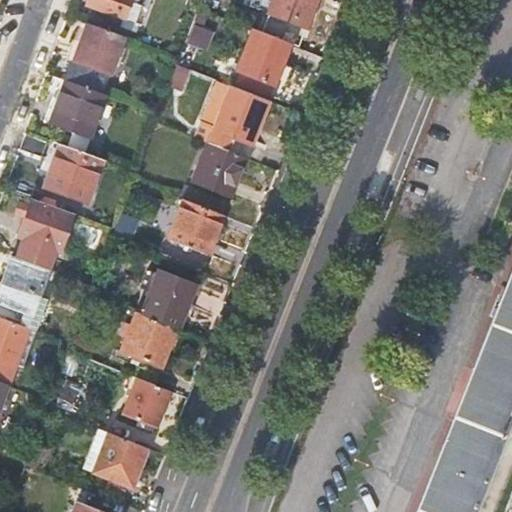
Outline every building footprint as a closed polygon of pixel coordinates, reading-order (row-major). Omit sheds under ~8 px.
[(127,0),(85,0),(84,3),(131,21),(137,5),(127,2),(127,0)] [(318,0),(274,0),(269,13),(308,28),(318,0)] [(137,5),(131,21),(139,23),(145,8),(137,5)] [(122,37),(84,23),(78,41),(84,43),(77,62),(71,60),(63,81),(98,94),(106,71),(109,73),(122,37)] [(290,45),(251,29),(234,73),(243,76),(238,90),(268,102),(290,45)] [(84,43),(78,41),(72,39),(65,58),(71,60),(77,62),(84,43)] [(98,94),(63,81),(48,123),(88,137),(103,95),(98,94)] [(238,90),(230,87),(213,130),(208,143),(237,155),(242,142),(251,145),(252,142),(268,102),(238,90)] [(108,162),(50,141),(43,161),(52,164),(44,187),(88,203),(92,191),(96,193),(108,162)] [(208,143),(205,142),(190,181),(231,197),(246,158),(237,155),(208,143)] [(237,155),(246,158),(250,160),(256,143),(252,142),(251,145),(242,142),(237,155)] [(72,215),(31,200),(28,208),(17,238),(21,240),(14,259),(48,271),(55,252),(58,253),(72,215)] [(223,216),(183,201),(167,240),(207,256),(223,216)] [(14,215),(24,219),(28,208),(18,204),(14,215)] [(14,259),(10,257),(0,285),(0,304),(32,316),(48,271),(14,259)] [(157,271),(140,315),(178,330),(195,286),(157,271)] [(505,305),(422,511),(474,511),(511,418),(511,275),(506,290),(511,292),(511,303),(510,307),(505,305)] [(140,315),(136,313),(120,352),(160,367),(165,354),(172,357),(182,332),(178,330),(140,315)] [(27,328),(0,317),(0,382),(7,385),(27,328)] [(169,392),(136,379),(121,415),(154,428),(169,392)] [(107,433),(96,428),(80,468),(92,472),(107,433)] [(147,448),(107,433),(92,472),(132,488),(147,448)] [(36,461),(41,463),(45,465),(51,451),(42,447),(36,461)] [(28,458),(25,466),(38,471),(41,463),(36,461),(28,458)] [(100,511),(75,503),(71,511),(100,511)]
